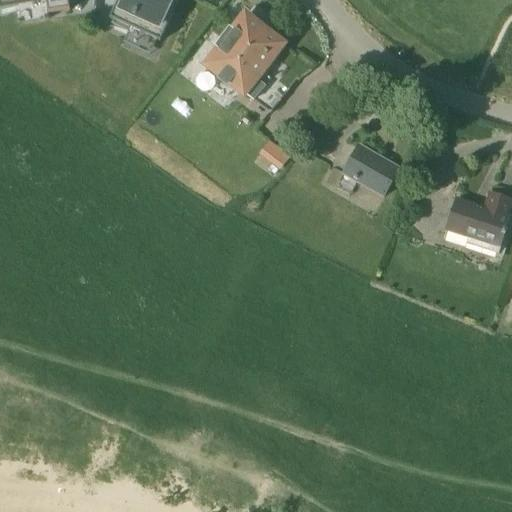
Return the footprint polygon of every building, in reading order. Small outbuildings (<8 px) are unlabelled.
[(46,0),(48,14),(50,14),(70,11),(68,0),(2,0),(3,3),(27,0),(46,0)] [(118,0),(109,20),(129,29),(130,29),(132,25),(146,32),(145,36),(160,43),(179,2),(173,0),(118,0)] [(244,94),(254,101),(271,114),(297,81),(312,70),(246,19),(208,67),(244,95),(244,94)] [(383,198),(398,171),(358,148),(343,175),(383,198)] [(280,171),(290,159),(279,151),(269,163),(280,171)] [(507,217),(511,202),(488,195),(484,209),(457,200),(446,233),(498,249),(509,217),(507,217)]
